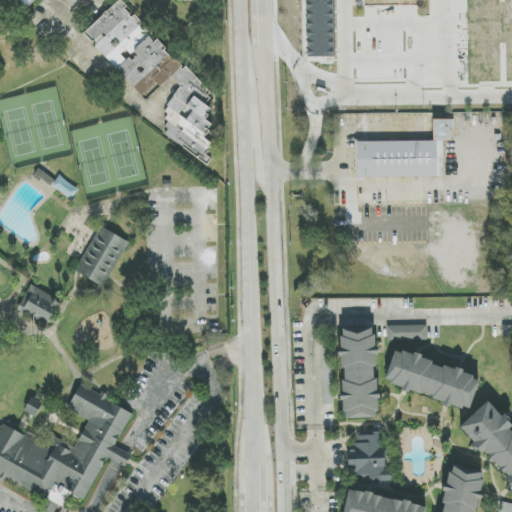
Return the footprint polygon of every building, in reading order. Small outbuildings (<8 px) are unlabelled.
[(14,0),(25,10),(34,0),(14,0)] [(333,0),(306,0),(307,58),(334,57),(333,0)] [(82,35),(87,38),(142,97),(156,84),(161,87),(170,78),(173,79),(180,87),(163,113),(171,121),(162,135),(208,164),(211,160),(206,154),(212,145),(204,137),(212,125),(204,120),(211,110),(205,104),(211,94),(193,74),(182,67),(162,46),(148,37),(151,32),(140,26),(143,22),(133,16),(119,1),(82,35)] [(357,142),(357,178),(444,177),(443,141),(453,141),(452,120),(433,120),(433,141),(357,142)] [(35,175),(51,187),(60,175),(44,163),(35,175)] [(53,187),(61,176),(79,190),(71,201),(53,187)] [(75,271),(101,228),(129,244),(103,288),(75,271)] [(16,311),(30,283),(65,300),(50,329),(16,311)] [(342,330),(340,346),(343,376),(341,390),(345,421),(375,417),(378,399),(375,369),(377,356),(373,326),(342,330)] [(427,326),(387,326),(388,341),(427,340),(427,326)] [(474,407),(476,380),(472,380),(473,370),(432,368),(432,356),(391,353),(389,383),(401,383),(400,392),(432,394),(431,405),(474,407)] [(323,405),(334,404),(332,358),(322,358),(323,405)] [(0,433),(0,469),(61,505),(70,489),(83,496),(107,456),(126,467),(137,448),(120,438),(133,414),(81,384),(66,411),(86,422),(72,445),(35,424),(52,396),(36,387),(17,418),(11,415),(0,433)] [(460,425),(504,479),(503,480),(511,490),(511,430),(510,428),(511,425),(504,415),(501,418),(488,402),(460,425)] [(348,478),(385,479),(387,435),(357,434),(356,444),(349,444),(348,478)] [(481,473),(459,466),(452,466),(443,491),(443,497),(442,499),(443,507),(440,511),(474,511),(482,493),(481,473)] [(424,511),(426,505),(348,491),(344,511),(424,511)]
